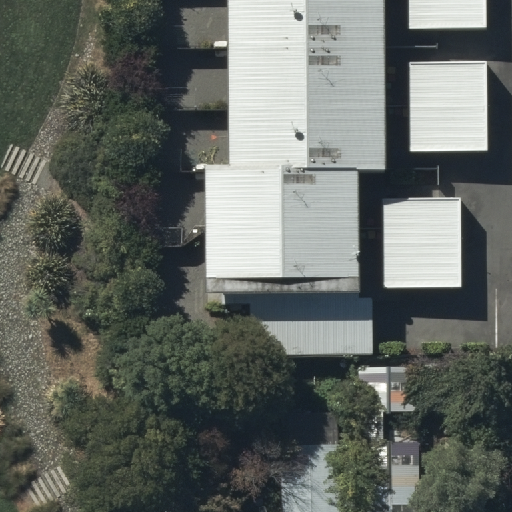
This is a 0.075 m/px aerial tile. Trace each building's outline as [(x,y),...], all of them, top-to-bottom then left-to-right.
[(230,0),(230,180),(207,180),(207,309),(252,309),(252,362),(372,362),(372,307),(358,307),(358,183),(384,183),(384,0),(230,0)] [(482,0),(405,0),(406,36),(482,36),(482,0)] [(486,67),(407,68),(407,158),(487,158),(486,67)] [(461,199),(383,199),(383,293),(462,293),(461,199)] [(281,416),(281,511),(340,511),(341,416),(281,416)] [(366,494),(365,511),(417,511),(417,494),(366,494)]
